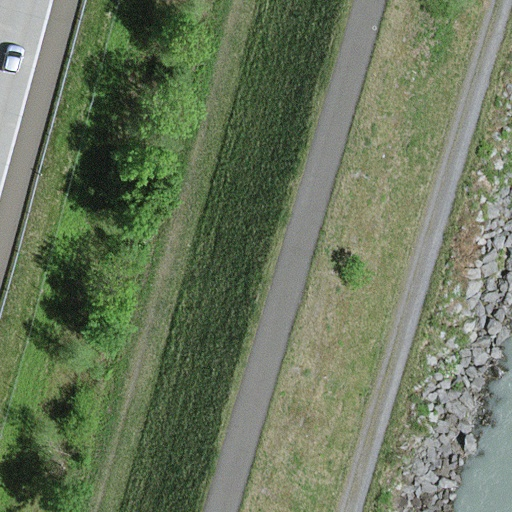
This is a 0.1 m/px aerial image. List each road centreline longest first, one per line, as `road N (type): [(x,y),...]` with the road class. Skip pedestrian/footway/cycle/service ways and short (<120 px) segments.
road 1 (track): [(351,511),(505,0)]
road 2 (track): [(370,0),(221,511)]
